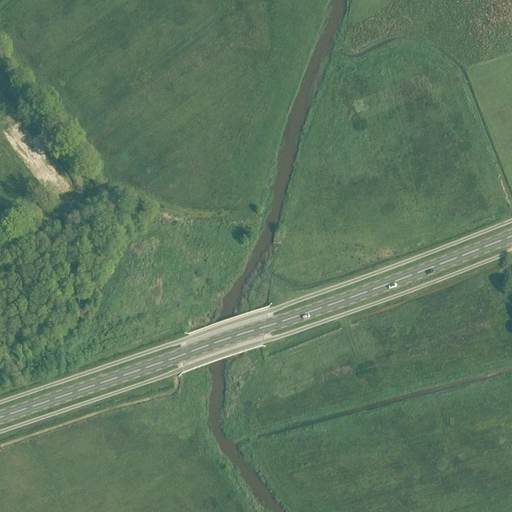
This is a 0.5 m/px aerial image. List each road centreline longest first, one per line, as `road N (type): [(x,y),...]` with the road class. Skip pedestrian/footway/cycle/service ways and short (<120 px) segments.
road 1 (primary): [(0,418),(511,240)]
road 2 (unclassified): [(0,251),(80,194),(75,171),(0,75)]
